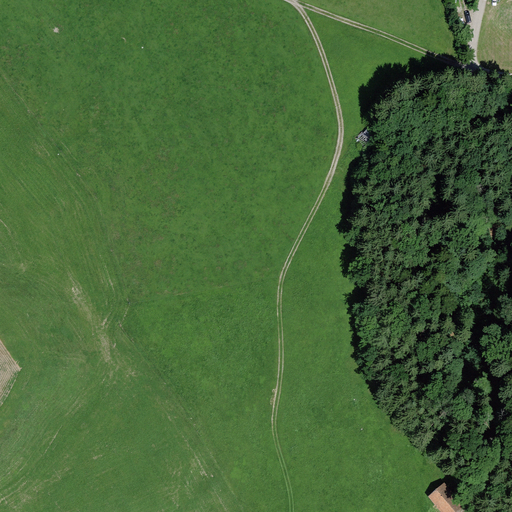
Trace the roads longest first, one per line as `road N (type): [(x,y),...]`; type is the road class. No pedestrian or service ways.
road 1 (track): [(303,1),(331,71),(339,129),(331,184),(287,273),(280,400),(289,478)]
road 2 (track): [(297,0),(511,73)]
